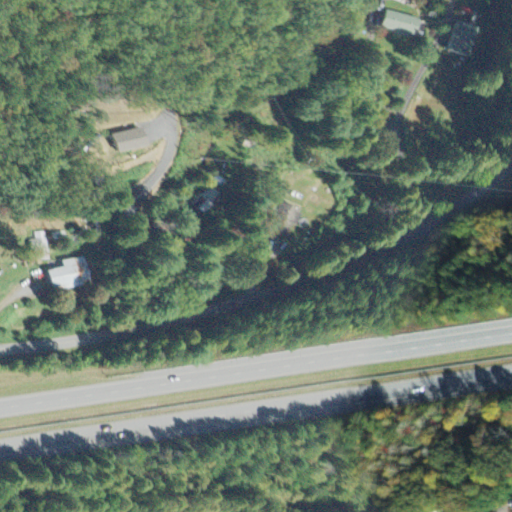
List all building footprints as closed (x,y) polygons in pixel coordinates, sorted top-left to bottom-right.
[(385,25),(414,34),(419,16),(390,7),(385,25)] [(462,17),(450,51),(461,55),(473,21),(462,17)] [(115,153),(145,150),(143,131),(113,135),(115,153)] [(199,192),(191,199),(201,209),(209,202),(199,192)] [(284,201),(271,228),(286,236),(300,208),(284,201)] [(44,230),(46,255),(37,256),(35,230),(44,230)] [(90,278),(52,288),(47,269),(66,263),(64,258),(83,253),(90,278)]
